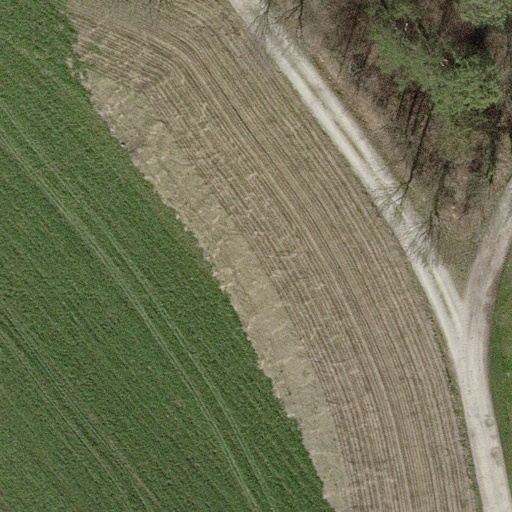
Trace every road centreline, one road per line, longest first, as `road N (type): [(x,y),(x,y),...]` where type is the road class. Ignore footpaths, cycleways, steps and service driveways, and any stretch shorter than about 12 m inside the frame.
road 1 (track): [(255,0),(398,195),(471,332)]
road 2 (track): [(511,212),(471,332),(510,511)]
